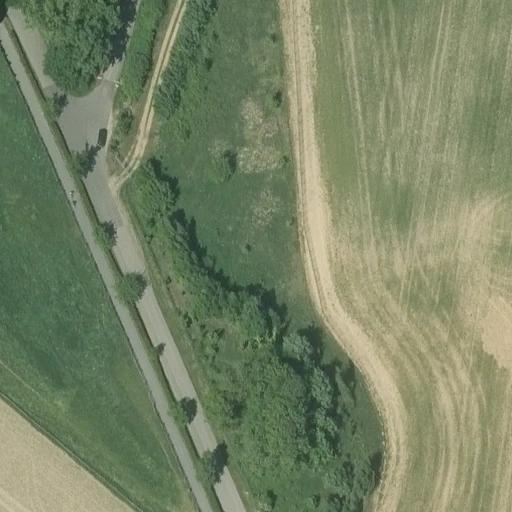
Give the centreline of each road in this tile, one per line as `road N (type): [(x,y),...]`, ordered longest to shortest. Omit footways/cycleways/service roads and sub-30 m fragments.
road 1 (unclassified): [(200,511),(0,52)]
road 2 (track): [(93,258),(130,226),(203,0)]
